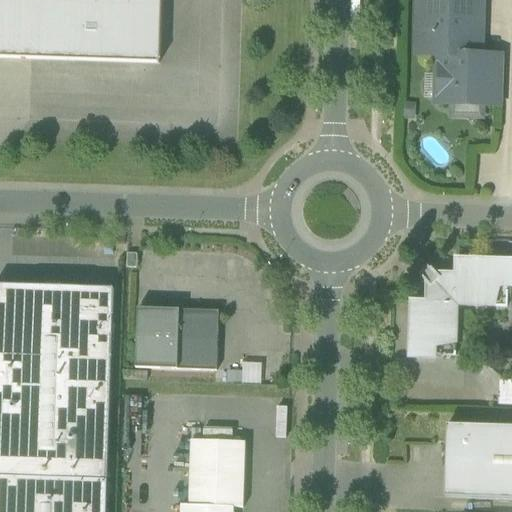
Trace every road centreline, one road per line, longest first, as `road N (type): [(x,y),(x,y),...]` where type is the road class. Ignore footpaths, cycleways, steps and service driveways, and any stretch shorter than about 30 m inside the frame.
road 1 (unclassified): [(281,208),(0,201)]
road 2 (residential): [(332,266),(322,511)]
road 3 (residential): [(340,0),(334,163)]
road 4 (unclassified): [(384,214),(511,221)]
